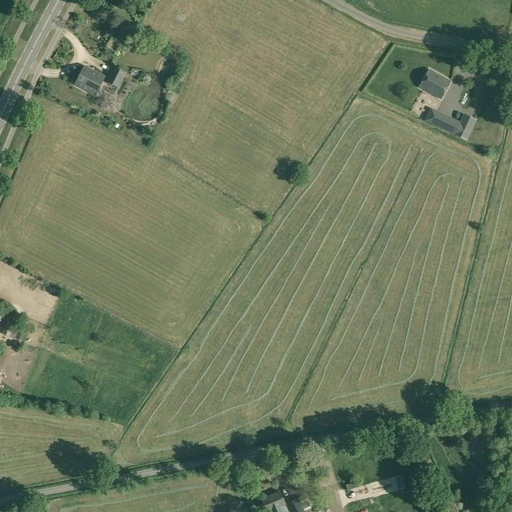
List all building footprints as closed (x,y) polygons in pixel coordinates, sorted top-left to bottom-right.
[(116,53),(117,52),(126,56),(130,46),(111,37),(106,48),(113,51),(116,53)] [(114,67),(107,82),(117,87),(125,73),(114,67)] [(83,68),(75,84),(84,89),(85,87),(96,93),(104,77),(96,73),(95,75),(83,68)] [(441,99),(450,81),(429,70),(419,87),(441,99)] [(123,101),(135,78),(127,73),(114,97),(123,101)] [(438,112),(432,126),(466,141),(476,120),(464,114),(460,122),(438,112)] [(8,316),(1,334),(10,337),(16,319),(18,320),(20,314),(12,312),(11,317),(8,316)] [(267,511),(306,511),(300,497),(285,504),(280,491),(262,499),(267,511)]
